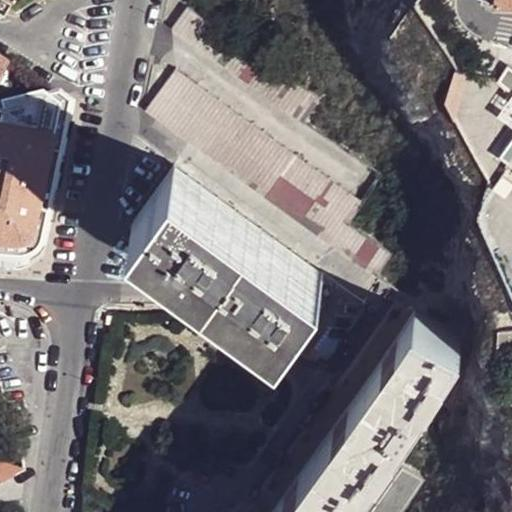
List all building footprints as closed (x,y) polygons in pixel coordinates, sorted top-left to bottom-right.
[(320,98),(190,3),(174,25),(304,119),(320,98)] [(511,67),(507,64),(496,77),(511,90),(509,93),(511,95),(511,107),(509,112),(511,114),(511,132),(496,154),(507,164),(511,167),(511,67)] [(379,245),(395,223),(178,65),(147,109),(365,265),(379,245)] [(0,269),(5,270),(7,242),(20,243),(28,236),(43,237),(74,105),(58,95),(0,109),(0,269)] [(176,162),(175,163),(136,218),(137,219),(140,215),(212,267),(247,218),(176,165),(177,163),(176,162)] [(321,270),(247,218),(212,267),(286,320),(283,323),(285,324),(322,271),(321,270)] [(379,245),(365,265),(379,275),(393,255),(379,245)] [(365,481),(448,368),(463,346),(418,313),(319,448),(365,481)] [(496,342),(504,342),(511,342),(511,324),(495,324),(494,342),(496,342)] [(342,511),(365,481),(319,448),(272,511),(342,511)] [(0,483),(2,485),(24,471),(0,462),(0,483)] [(404,511),(426,483),(405,467),(371,511),(404,511)]
